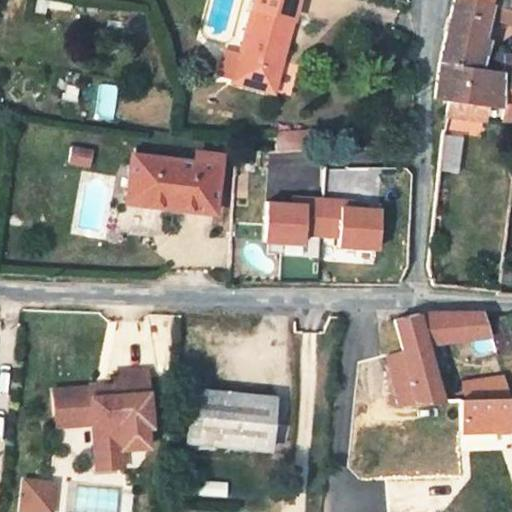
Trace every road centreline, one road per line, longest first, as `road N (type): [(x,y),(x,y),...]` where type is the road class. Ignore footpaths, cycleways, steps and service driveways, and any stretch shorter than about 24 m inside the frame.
road 1 (unclassified): [(309,299),(0,289)]
road 2 (residential): [(426,0),(415,297)]
road 3 (residential): [(309,299),(298,511)]
